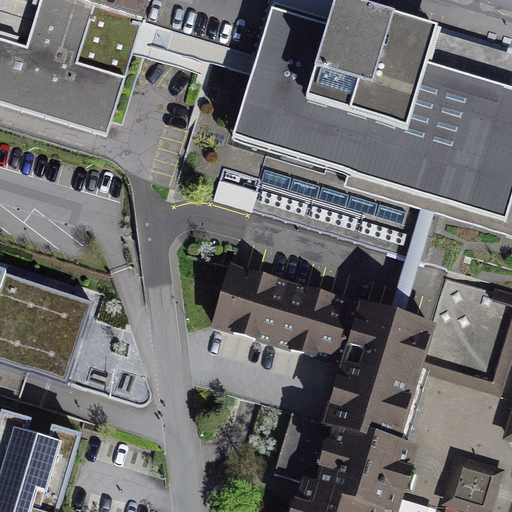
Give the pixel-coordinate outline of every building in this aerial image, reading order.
[(0,0),(0,105),(107,138),(142,23),(59,0),(0,0)] [(59,0),(142,23),(148,0),(59,0)] [(255,65),(232,139),(351,175),(347,186),(511,237),(511,89),(430,64),(437,41),(332,8),(327,23),(289,11),(273,6),(255,65)] [(421,376),(437,325),(433,324),(232,264),(211,330),(341,367),(322,426),(374,442),(376,434),(403,443),(421,376)] [(94,304),(5,276),(0,290),(0,364),(67,387),(94,304)] [(421,376),(502,399),(511,364),(511,294),(495,290),(494,294),(446,280),(433,324),(437,325),(421,376)] [(32,421),(1,412),(0,416),(0,511),(59,511),(82,436),(51,427),(49,438),(29,432),(32,421)] [(302,487),(383,511),(400,511),(420,448),(403,443),(376,434),(374,442),(322,426),(292,417),(274,478),(302,487)] [(493,511),(505,472),(456,458),(442,507),(459,511),(493,511)] [(383,511),(302,487),(300,493),(294,511),(383,511)]
